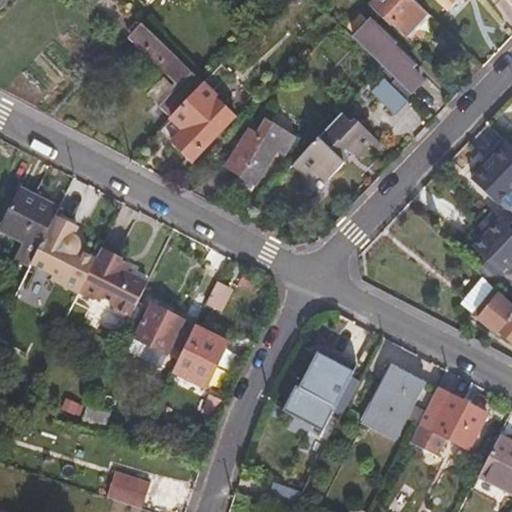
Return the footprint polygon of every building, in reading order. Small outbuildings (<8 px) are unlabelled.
[(377,0),(371,6),(391,26),(398,21),(410,34),(430,13),(416,0),(377,0)] [(435,0),(447,11),(457,0),(460,0),(463,2),(464,0),(435,0)] [(134,18),(126,27),(131,33),(140,24),(134,18)] [(129,35),(159,65),(170,55),(172,52),(141,23),(140,24),(131,33),(129,35)] [(354,39),(384,68),(410,94),(421,82),(389,50),(392,46),(370,23),(354,39)] [(159,65),(165,71),(179,85),(190,74),(170,55),(159,65)] [(144,90),(160,107),(181,87),(179,85),(165,71),(144,90)] [(203,83),(193,74),(181,87),(160,107),(160,108),(170,117),(201,84),(203,83)] [(398,113),(410,98),(382,75),(370,90),(398,113)] [(170,117),(183,132),(171,145),(188,162),(233,116),(201,84),(170,117)] [(342,111),(292,162),(307,178),(316,169),(324,177),(341,162),(339,159),(349,149),(353,153),(371,135),(354,118),(350,120),(342,111)] [(261,114),(226,165),(255,183),(278,149),(285,153),(296,136),(261,114)] [(489,167),(477,179),(502,203),(511,193),(511,192),(511,145),(507,141),(486,162),(489,167)] [(21,191),(1,228),(25,241),(17,257),(32,265),(57,215),(60,209),(21,191)] [(57,215),(32,265),(54,276),(53,279),(79,292),(97,258),(77,248),(79,243),(77,238),(73,235),(78,225),(57,215)] [(503,274),(511,264),(511,226),(502,217),(474,246),(503,274)] [(131,317),(148,283),(129,274),(131,270),(119,264),(121,261),(122,259),(102,248),(97,258),(79,292),(94,299),(101,297),(113,303),(116,310),(131,317)] [(133,267),(121,261),(119,264),(131,270),(133,267)] [(483,276),(461,302),(474,313),(496,287),(483,276)] [(500,292),(488,303),(492,306),(503,295),(500,292)] [(476,314),(493,331),(498,327),(511,341),(511,303),(503,295),(492,306),(488,303),(476,314)] [(152,304),(136,335),(169,351),(172,346),(182,351),(195,326),(152,304)] [(182,351),(174,368),(186,375),(204,383),(206,384),(228,340),(196,323),(195,326),(182,351)] [(319,352),(300,388),(296,386),(282,413),(321,435),(355,369),(319,352)] [(385,362),(356,417),(392,436),(404,414),(410,402),(421,382),(385,362)] [(180,385),(198,394),(204,383),(186,375),(180,385)] [(437,390),(411,442),(438,456),(448,437),(467,447),(484,414),(437,390)] [(410,402),(404,414),(414,419),(420,408),(410,402)] [(498,440),(479,477),(511,494),(511,444),(511,446),(498,440)] [(118,468),(108,494),(141,506),(151,479),(118,468)] [(274,484),(267,501),(295,511),(303,496),(274,484)]
